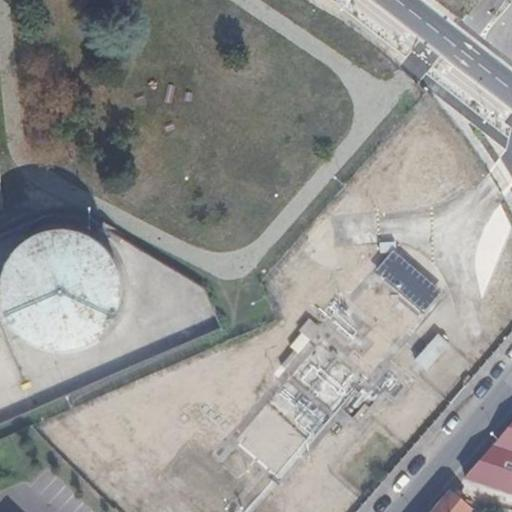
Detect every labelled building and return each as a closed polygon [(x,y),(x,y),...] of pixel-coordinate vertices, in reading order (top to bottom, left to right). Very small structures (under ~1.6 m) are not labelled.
[(0,318),(2,322),(16,338),(34,348),(55,351),(75,347),(93,337),(107,321),(115,302),(116,281),(110,261),(97,245),(81,233),(62,228),(42,228),(23,236),(8,248),(0,260),(0,318)] [(380,278),(419,311),(433,296),(394,262),(380,278)] [(299,334),(308,343),(318,333),(307,324),(299,334)] [(437,332),(421,363),(438,371),(453,340),(437,332)] [(511,426),(465,480),(511,495),(511,426)] [(194,485),(197,483),(198,482),(200,479),(200,477),(200,473),(199,469),(196,466),(193,464),(190,463),(188,463),(183,464),(179,467),(177,470),(176,475),(177,478),(177,480),(180,483),(184,486),(188,487),(192,486),(194,485)] [(206,495),(205,497),(205,498),(205,502),(205,504),(206,506),(209,509),(213,511),(214,511),(217,511),(222,511),(225,508),(227,504),(228,500),(227,496),(224,492),(220,490),(216,489),(212,490),(208,493),(206,495)] [(469,511),(451,497),(437,511),(469,511)]
